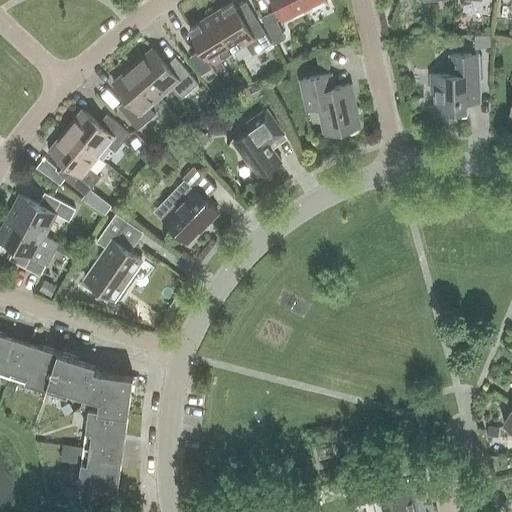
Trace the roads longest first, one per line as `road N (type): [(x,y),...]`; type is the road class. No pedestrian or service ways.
road 1 (residential): [(177,354),(210,298),(252,253),(302,211),(397,168)]
road 2 (residential): [(177,354),(0,296)]
road 3 (residential): [(397,168),(360,0)]
road 4 (residential): [(169,511),(177,354)]
road 5 (residential): [(63,83),(165,0)]
